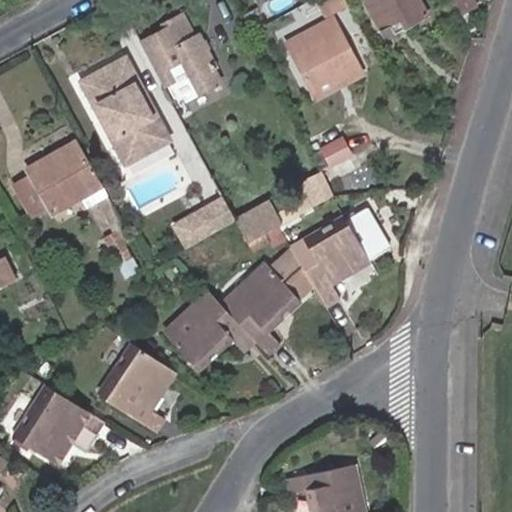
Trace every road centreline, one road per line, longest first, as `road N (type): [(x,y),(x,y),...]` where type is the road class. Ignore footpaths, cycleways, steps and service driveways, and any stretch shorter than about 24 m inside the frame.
road 1 (tertiary): [(511,52),(448,264),(429,375)]
road 2 (residential): [(76,511),(110,483),(172,453),(276,423)]
road 3 (residential): [(276,423),(350,386),(429,375)]
road 4 (tertiary): [(429,375),(429,511)]
